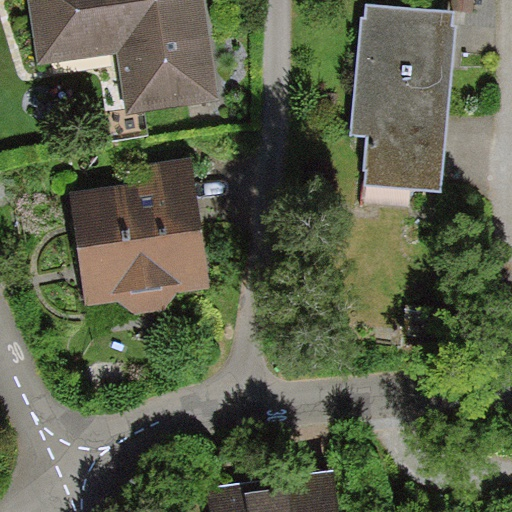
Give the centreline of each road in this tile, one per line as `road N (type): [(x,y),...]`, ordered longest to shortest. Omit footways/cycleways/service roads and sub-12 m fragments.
road 1 (residential): [(511,380),(196,410),(144,428),(65,482)]
road 2 (residential): [(65,482),(0,345)]
